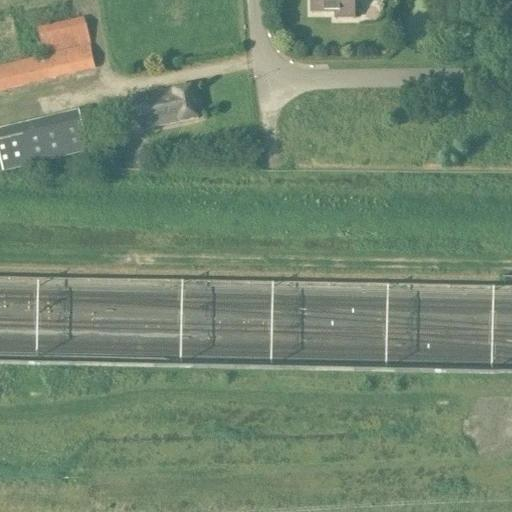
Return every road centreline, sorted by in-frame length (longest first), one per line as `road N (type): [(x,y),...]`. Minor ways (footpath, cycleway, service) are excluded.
road 1 (track): [(511,251),(0,225)]
road 2 (track): [(511,261),(0,261)]
road 3 (track): [(494,425),(0,416)]
road 4 (unclassified): [(264,82),(511,78)]
